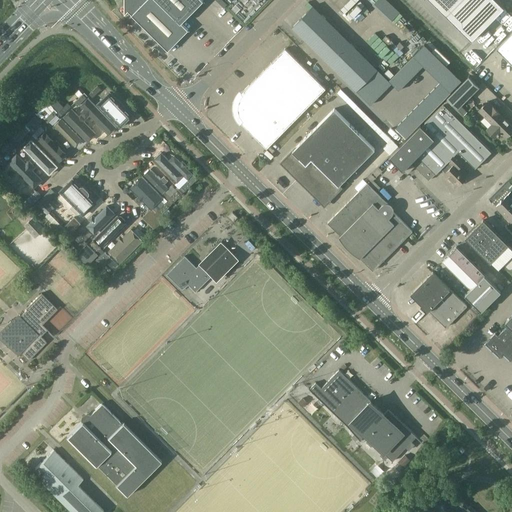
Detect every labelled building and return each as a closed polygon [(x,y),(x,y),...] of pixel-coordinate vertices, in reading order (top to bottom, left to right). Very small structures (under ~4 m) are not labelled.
[(168,51),(188,30),(181,23),(203,1),(202,0),(126,0),(126,6),(133,13),(131,15),(168,51)] [(430,0),(471,40),(503,7),(495,0),(430,0)] [(355,90),(377,68),(313,6),(291,28),(355,90)] [(511,30),(494,49),(511,65),(511,30)] [(266,149),(326,89),(285,49),(240,93),(243,96),(241,98),(239,100),(239,102),(238,105),(238,107),(237,110),(238,113),(239,115),(240,118),(241,119),(243,121),(241,123),(266,149)] [(416,49),(409,57),(421,68),(429,60),(416,49)] [(408,56),(404,61),(412,69),(416,64),(408,56)] [(429,60),(421,68),(427,73),(434,65),(429,60)] [(404,61),(399,67),(407,74),(412,69),(404,61)] [(434,65),(427,73),(439,84),(446,76),(434,65)] [(399,67),(394,71),(402,79),(407,74),(399,67)] [(394,71),(391,75),(399,83),(402,79),(394,71)] [(386,72),(381,77),(390,85),(395,80),(386,72)] [(480,85),(470,74),(448,96),(458,106),(480,85)] [(381,77),(376,82),(385,90),(390,85),(381,77)] [(431,78),(427,83),(434,90),(439,85),(431,78)] [(80,88),(83,93),(92,87),(89,82),(80,88)] [(376,82),(370,89),(379,97),(385,90),(376,82)] [(427,83),(423,88),(430,94),(434,90),(427,83)] [(98,86),(89,94),(93,98),(101,89),(98,86)] [(423,88),(419,92),(426,99),(430,94),(423,88)] [(370,89),(365,95),(373,103),(379,97),(370,89)] [(419,92),(414,97),(421,104),(426,99),(419,92)] [(110,93),(100,102),(120,124),(130,114),(110,93)] [(83,94),(74,103),(77,106),(86,98),(83,94)] [(414,97),(409,102),(416,109),(421,104),(414,97)] [(506,136),(511,130),(511,122),(488,99),(479,109),(492,122),(491,123),(492,124),(487,129),(495,137),(501,131),(506,136)] [(88,100),(82,106),(107,131),(113,125),(88,100)] [(409,102),(404,108),(411,115),(416,109),(409,102)] [(68,103),(59,111),(63,114),(71,106),(68,103)] [(475,168),(491,152),(443,104),(422,125),(420,123),(389,155),(403,169),(410,162),(429,180),(440,169),(445,173),(444,173),(457,186),(468,176),(464,172),(459,167),(467,160),(475,168)] [(404,108),(400,113),(407,119),(411,115),(404,108)] [(88,141),(96,134),(72,109),(65,116),(88,141)] [(324,206),(331,199),(342,188),(339,185),(375,149),(334,109),(280,163),(324,206)] [(53,111),(44,120),(47,123),(56,115),(53,111)] [(400,113),(395,118),(402,125),(407,119),(400,113)] [(73,145),(79,140),(61,119),(55,125),(73,145)] [(39,122),(31,130),(34,133),(42,125),(39,122)] [(59,160),(66,153),(45,131),(38,138),(59,160)] [(27,133),(19,142),(22,145),(30,137),(27,133)] [(12,139),(2,149),(7,153),(17,143),(13,140),(12,139)] [(50,173),(57,167),(31,141),(24,147),(50,173)] [(15,145),(7,154),(10,157),(19,148),(15,145)] [(16,152),(7,161),(34,188),(43,179),(16,152)] [(162,152),(154,158),(177,182),(184,175),(162,152)] [(149,167),(143,173),(163,194),(169,188),(149,167)] [(188,179),(181,186),(185,191),(189,187),(198,178),(197,177),(194,175),(189,180),(188,179)] [(141,177),(131,187),(151,208),(162,198),(141,177)] [(72,178),(59,191),(59,192),(83,216),(97,203),(89,195),(89,194),(89,192),(83,186),(81,186),(80,186),(72,178)] [(373,271),(412,231),(393,212),(394,211),(393,208),(391,205),(389,204),(388,203),(367,183),(327,223),(340,236),(339,237),(342,242),(347,248),(353,253),(358,257),(360,258),(373,271)] [(36,191),(25,202),(30,207),(41,196),(36,191)] [(177,191),(169,198),(173,203),(181,195),(177,191)] [(511,222),(511,220),(511,200),(507,195),(496,207),(511,222)] [(160,221),(153,229),(154,231),(155,231),(166,220),(167,219),(162,215),(169,207),(166,203),(156,213),(155,213),(153,214),(160,221)] [(86,225),(94,233),(114,213),(106,205),(86,225)] [(233,222),(237,217),(232,212),(228,216),(233,222)] [(50,214),(46,218),(57,228),(61,225),(50,214)] [(96,238),(102,244),(124,222),(118,216),(96,238)] [(37,238),(45,230),(33,217),(24,225),(37,238)] [(511,279),(511,249),(483,220),(464,238),(490,263),(492,261),(511,281),(511,279)] [(80,229),(72,237),(80,245),(84,241),(85,241),(88,238),(80,229)] [(109,250),(119,261),(141,240),(131,229),(109,250)] [(93,240),(89,245),(92,248),(96,252),(101,248),(93,240)] [(221,242),(200,264),(212,275),(217,281),(238,259),(221,242)] [(70,243),(66,246),(74,255),(75,254),(78,251),(70,243)] [(501,291),(490,280),(484,275),(456,246),(442,261),(470,289),(466,293),(483,310),(501,291)] [(100,256),(96,260),(101,265),(105,261),(108,264),(112,260),(105,252),(101,257),(100,256)] [(196,267),(185,256),(166,274),(182,290),(188,285),(195,292),(212,275),(200,264),(196,267)] [(429,310),(450,289),(433,272),(412,293),(429,310)] [(450,289),(429,310),(446,327),(467,306),(450,289)] [(27,361),(46,342),(38,335),(44,328),(41,325),(55,311),(39,295),(25,309),(26,310),(13,322),(12,324),(11,325),(11,326),(10,327),(9,329),(9,330),(9,332),(8,333),(8,335),(8,336),(9,338),(9,339),(9,341),(10,342),(11,343),(11,345),(12,346),(13,347),(27,361)] [(511,320),(508,325),(498,336),(495,333),(485,344),(499,358),(502,354),(510,361),(511,358),(511,320)] [(384,414),(339,370),(315,395),(309,388),(308,389),(347,426),(360,441),(361,441),(360,440),(365,435),(392,461),(416,437),(417,438),(417,437),(388,409),(384,414)] [(121,423),(101,403),(82,423),(81,422),(66,437),(95,466),(96,465),(126,495),(160,461),(122,422),(121,423)] [(70,511),(101,511),(103,511),(77,485),(82,479),(53,450),(34,468),(47,481),(43,485),(70,511)] [(404,456),(399,462),(404,467),(410,461),(404,456)] [(453,500),(442,489),(419,511),(476,511),(470,506),(469,507),(465,503),(466,501),(459,494),(453,500)]
